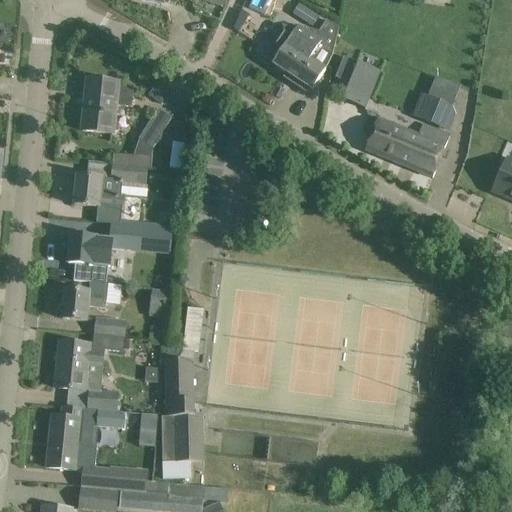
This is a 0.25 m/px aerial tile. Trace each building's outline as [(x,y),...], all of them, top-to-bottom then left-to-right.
[(210,0),(209,4),(228,9),(230,0),(210,0)] [(273,40),(262,57),(274,64),(273,65),(287,74),(283,80),(297,88),(300,83),(312,91),(323,75),(332,55),(339,29),(333,25),(326,21),(318,34),(317,36),(314,34),(313,37),(306,33),(297,27),(291,36),(280,29),(273,40)] [(344,58),(335,80),(349,86),(343,101),(364,110),(380,73),(344,58)] [(433,96),(426,94),(417,117),(451,130),(467,88),(440,77),(433,96)] [(118,84),(87,81),(87,82),(88,82),(86,103),(85,103),(82,132),(114,135),(117,110),(131,111),(133,95),(118,85),(118,84)] [(114,156),(113,165),(151,169),(153,150),(161,136),(172,119),(158,111),(148,127),(138,142),(139,142),(133,158),(114,156)] [(417,135),(378,120),(365,152),(432,179),(433,178),(445,147),(449,136),(421,124),(417,135)] [(96,224),(111,226),(155,231),(155,226),(120,222),(122,211),(124,211),(125,198),(121,197),(122,185),(146,188),(148,170),(151,170),(151,169),(113,165),(112,178),(109,180),(77,177),(74,206),(98,209),(96,224)] [(511,167),(511,168),(509,169),(504,167),(493,193),(511,200),(511,167)] [(111,226),(109,242),(113,242),(153,247),(155,231),(111,226)] [(71,237),(68,266),(75,266),(74,283),(106,287),(108,268),(110,269),(113,242),(109,242),(93,240),(93,239),(71,237)] [(103,311),(106,287),(90,285),(89,294),(65,292),(62,320),(84,323),(86,309),(103,311)] [(151,302),(168,303),(169,294),(152,292),(151,302)] [(204,350),(208,311),(191,309),(187,348),(204,350)] [(126,323),(95,320),(94,336),(125,339),(126,323)] [(124,341),(94,338),(93,347),(60,344),(57,368),(62,368),(61,373),(60,373),(58,390),(89,393),(87,411),(117,414),(119,395),(100,393),(105,352),(123,354),(124,341)] [(126,341),(125,351),(133,352),(134,342),(126,341)] [(193,417),(192,362),(165,362),(165,418),(162,418),(163,481),(191,481),(191,464),(201,464),(201,445),(201,417),(193,417)] [(159,370),(146,370),(145,384),(157,385),(159,370)] [(98,430),(124,433),(126,418),(60,411),(60,419),(52,418),(47,469),(75,472),(75,469),(84,470),(82,488),(120,492),(143,495),(164,496),(165,485),(144,483),(145,472),(107,468),(107,471),(95,470),(97,448),(96,448),(98,430)] [(144,416),(141,448),(155,449),(158,417),(144,416)] [(143,495),(120,492),(119,510),(136,511),(202,511),(203,502),(227,504),(228,491),(204,489),(204,490),(169,487),(169,485),(165,485),(164,496),(143,495)] [(113,511),(115,495),(78,491),(76,510),(92,511),(113,511)]
